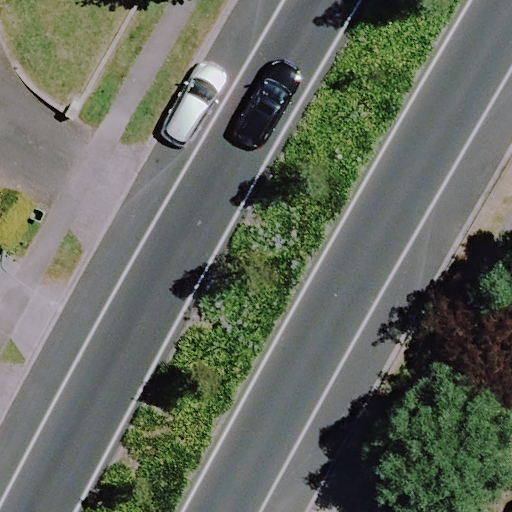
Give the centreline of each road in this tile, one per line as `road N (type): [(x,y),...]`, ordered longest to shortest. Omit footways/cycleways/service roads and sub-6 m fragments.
road 1 (secondary): [(511,2),(387,202),(220,511)]
road 2 (secondary): [(33,511),(318,0)]
